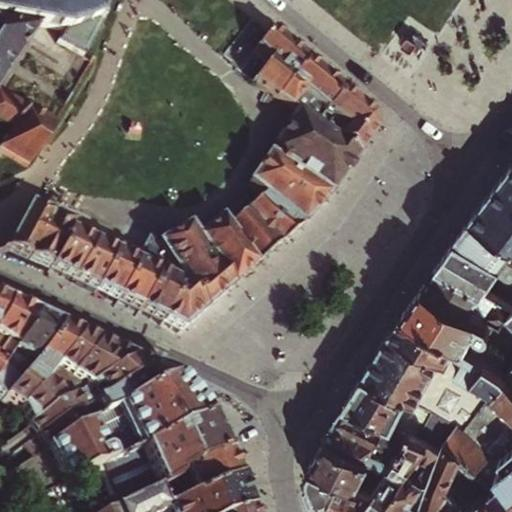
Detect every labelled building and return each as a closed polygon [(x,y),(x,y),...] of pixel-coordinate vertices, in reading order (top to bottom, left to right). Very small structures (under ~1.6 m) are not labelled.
[(0,0),(0,17),(31,23),(56,29),(69,34),(94,21),(94,0),(0,0)] [(0,77),(31,23),(0,17),(0,77)] [(99,24),(94,21),(69,34),(56,29),(52,39),(77,56),(99,24)] [(251,81),(274,100),(285,83),(302,61),(301,60),(285,47),(267,31),(249,53),(263,65),(251,81)] [(311,128),(339,92),(322,77),(302,61),(285,83),(274,100),(293,114),(311,128)] [(311,128),(354,160),(366,142),(373,133),(370,117),(339,92),(311,128)] [(52,120),(0,93),(0,126),(8,131),(0,146),(0,153),(27,168),(52,120)] [(279,134),(341,178),(354,160),(311,128),(293,114),(279,134)] [(264,155),(326,199),(335,186),(341,178),(279,134),(264,155)] [(259,197),(298,230),(315,212),(326,199),(264,155),(244,185),(259,197)] [(511,162),(498,180),(472,215),(511,240),(511,162)] [(250,205),(241,213),(277,248),(289,239),(298,230),(259,197),(250,205)] [(51,219),(29,208),(4,255),(17,261),(27,265),(51,219)] [(277,248),(241,213),(222,229),(252,271),(266,258),(277,248)] [(455,238),(497,264),(498,263),(507,269),(510,269),(511,269),(511,268),(511,240),(472,215),(468,221),(463,227),(460,231),(455,238)] [(51,219),(27,265),(40,270),(48,274),(68,236),(71,228),(51,219)] [(190,242),(227,293),(240,282),(252,271),(222,229),(215,219),(190,242)] [(177,285),(201,316),(216,303),(227,293),(190,242),(181,230),(153,250),(159,263),(177,285)] [(68,236),(48,274),(61,279),(70,283),(90,247),(68,236)] [(497,264),(455,238),(446,249),(438,260),(481,288),(497,264)] [(133,267),(114,304),(128,310),(137,314),(159,263),(153,250),(147,239),(133,267)] [(90,247),(70,283),(81,288),(91,293),(110,257),(90,247)] [(110,257),(91,293),(104,299),(114,304),(133,267),(110,257)] [(431,270),(420,285),(492,324),(496,326),(507,312),(511,307),(481,288),(438,260),(431,270)] [(159,263),(137,314),(147,319),(158,324),(177,285),(159,263)] [(177,285),(158,324),(167,329),(179,335),(201,316),(177,285)] [(414,294),(403,308),(503,371),(506,373),(510,369),(503,364),(502,357),(488,347),(482,349),(477,345),(492,324),(420,285),(414,294)] [(0,328),(10,311),(0,306),(0,328)] [(356,384),(344,402),(409,431),(423,437),(439,445),(446,448),(472,471),(489,455),(500,467),(483,482),(491,488),(500,481),(511,470),(511,468),(510,468),(502,457),(511,447),(511,439),(510,437),(511,434),(511,380),(506,373),(503,371),(403,308),(396,319),(377,350),(356,384)] [(10,311),(0,328),(0,378),(37,323),(28,319),(10,311)] [(511,315),(507,312),(496,326),(511,339),(511,315)] [(0,378),(0,399),(8,405),(61,333),(51,329),(37,323),(0,378)] [(23,415),(37,446),(152,374),(143,370),(124,362),(113,357),(106,354),(89,346),(72,338),(61,333),(8,405),(23,415)] [(37,446),(43,460),(174,384),(162,379),(152,374),(37,446)] [(26,486),(54,471),(68,490),(110,470),(207,424),(190,405),(176,387),(174,384),(43,460),(20,473),(2,485),(8,496),(26,486)] [(409,431),(344,402),(340,409),(334,420),(400,447),(409,431)] [(400,447),(334,420),(329,427),(324,436),(389,467),(400,447)] [(116,482),(146,467),(158,495),(175,487),(174,484),(226,461),(218,446),(207,424),(110,470),(116,482)] [(353,480),(340,508),(347,511),(376,511),(405,465),(423,437),(409,431),(400,447),(389,467),(371,491),(353,480)] [(389,467),(324,436),(318,447),(310,463),(337,472),(353,480),(371,491),(389,467)] [(405,465),(376,511),(402,511),(404,510),(424,480),(439,445),(423,437),(405,465)] [(404,510),(402,511),(475,511),(477,511),(470,505),(491,488),(483,482),(472,471),(446,448),(439,445),(424,480),(404,510)] [(511,447),(502,457),(510,468),(511,468),(511,447)] [(165,511),(181,511),(239,487),(237,482),(232,473),(226,461),(174,484),(175,487),(158,495),(165,511)] [(337,472),(310,463),(319,485),(325,500),(337,472)] [(511,470),(500,481),(511,493),(511,470)] [(337,472),(325,500),(327,502),(334,505),(338,507),(340,508),(353,480),(337,472)] [(491,488),(470,505),(477,511),(475,511),(511,511),(511,493),(500,481),(491,488)] [(247,511),(243,497),(239,487),(181,511),(165,511),(158,495),(121,511),(247,511)]
